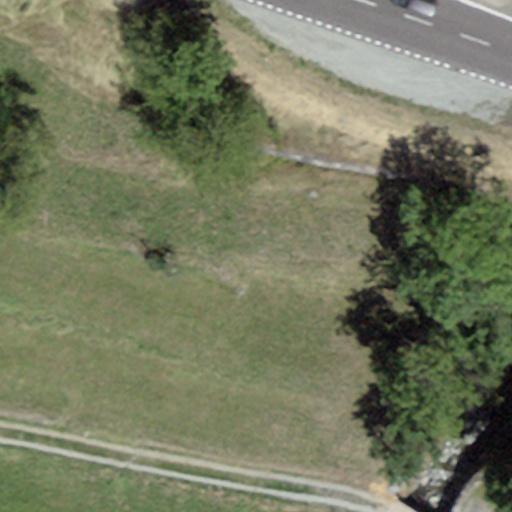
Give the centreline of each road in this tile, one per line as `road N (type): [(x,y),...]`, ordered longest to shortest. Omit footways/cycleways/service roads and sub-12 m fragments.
road 1 (track): [(393,511),(336,492),(0,444)]
road 2 (secondary): [(511,53),(362,0)]
